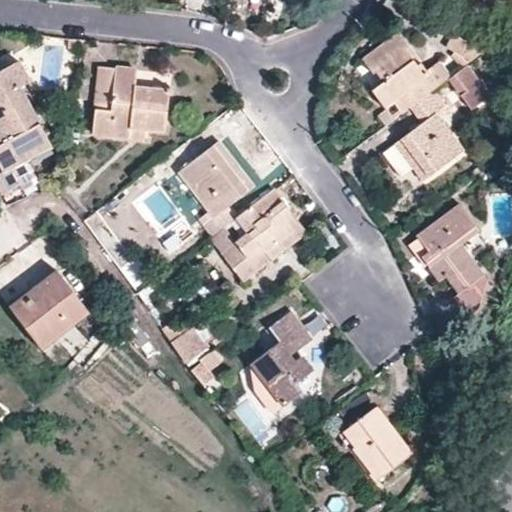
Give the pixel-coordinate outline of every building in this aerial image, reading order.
[(451,78),(452,78),(439,62),(427,71),(399,34),(366,59),(384,83),(373,91),(387,109),(378,115),(386,126),(411,108),(435,90),(451,78)] [(482,52),(454,36),(450,43),(446,49),(454,53),(452,57),(464,66),(469,62),(482,52)] [(17,60),(0,69),(0,169),(1,171),(0,171),(0,189),(2,193),(35,175),(25,158),(48,145),(18,86),(28,81),(17,60)] [(163,132),(167,88),(133,85),(135,69),(114,67),(114,68),(105,67),(97,66),(93,107),(90,135),(128,139),(143,140),(144,130),(163,132)] [(491,96),(468,66),(452,78),(451,78),(473,109),(491,96)] [(450,112),(435,90),(411,108),(422,124),(396,144),(424,181),(464,151),(440,120),(450,112)] [(229,205),(255,187),(220,141),(179,172),(209,212),(199,219),(213,237),(225,228),(236,220),(239,217),(234,212),(229,205)] [(308,235),(273,190),(239,217),(236,220),(225,228),(213,237),(209,240),(244,285),(308,235)] [(480,233),(460,206),(407,246),(426,272),(429,269),(439,283),(446,279),(458,294),(452,299),(465,318),(479,309),(489,281),(463,246),(480,233)] [(87,314),(56,272),(48,278),(36,288),(11,307),(43,348),(87,314)] [(151,312),(190,369),(202,360),(215,351),(227,341),(221,334),(208,344),(195,327),(188,331),(178,319),(174,322),(161,305),(151,312)] [(282,342),(251,364),(281,406),(300,392),(295,385),(313,372),(302,357),(300,359),(295,353),(313,339),(305,329),(292,312),(271,328),(282,342)] [(204,363),(206,362),(211,371),(223,361),(215,351),(202,360),(204,363)] [(190,369),(204,387),(215,378),(211,371),(206,362),(204,363),(202,360),(190,369)] [(382,417),(376,409),(345,433),(379,480),(411,455),(382,417)]
